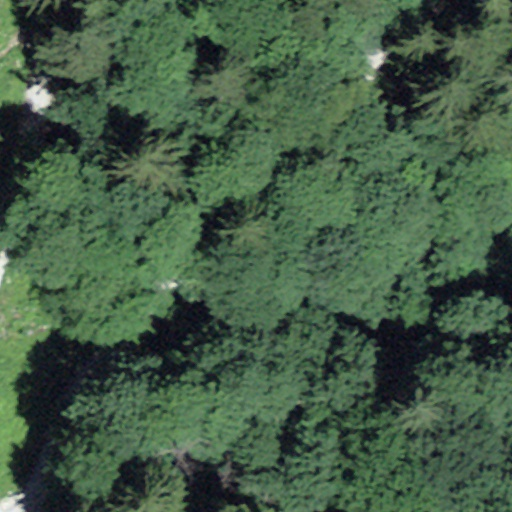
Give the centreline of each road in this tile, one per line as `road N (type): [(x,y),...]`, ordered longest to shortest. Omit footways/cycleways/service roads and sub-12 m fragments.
road 1 (track): [(447,0),(174,277),(48,471),(2,511)]
road 2 (track): [(0,252),(66,0)]
